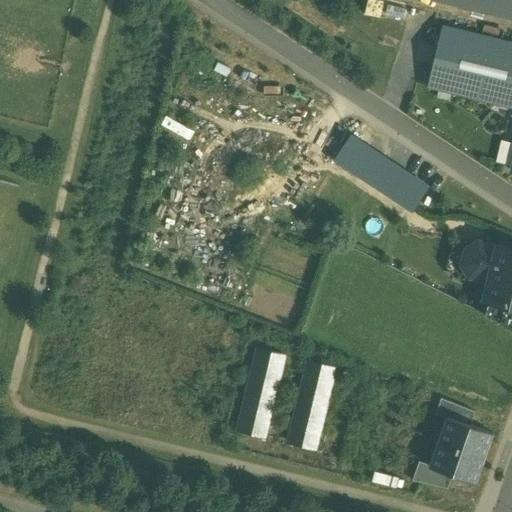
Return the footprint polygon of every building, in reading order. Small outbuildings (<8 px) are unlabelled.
[(511,0),(475,0),(474,7),(511,16),(511,0)] [(511,46),(446,29),(432,84),(511,103),(511,46)] [(352,138),(337,161),(412,208),(426,186),(352,138)] [(471,277),(490,282),(498,249),(478,244),(467,251),(463,266),(471,277)] [(511,247),(499,244),(498,249),(490,282),(485,300),(488,301),(511,306),(511,247)] [(511,306),(488,301),(485,316),(511,329),(511,306)] [(258,340),(236,428),(263,435),(285,347),(258,340)] [(308,352),(285,441),(315,449),(338,360),(308,352)] [(475,412),(442,399),(437,413),(448,417),(471,425),(475,412)] [(448,417),(440,442),(485,457),(494,433),(471,425),(448,417)] [(476,482),(485,457),(440,442),(431,466),(453,474),(476,482)] [(449,489),(453,474),(431,466),(419,462),(412,481),(449,489)]
